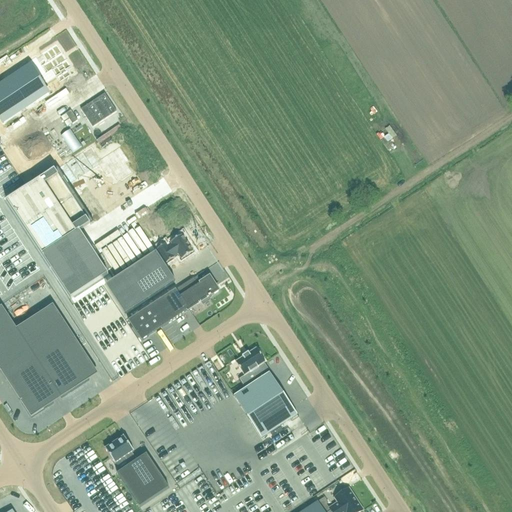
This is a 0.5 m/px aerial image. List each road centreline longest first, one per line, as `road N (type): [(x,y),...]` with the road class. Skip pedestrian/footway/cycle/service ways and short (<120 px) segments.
road 1 (unclassified): [(265,303),(66,0)]
road 2 (track): [(253,284),(511,114)]
road 3 (unclassified): [(22,466),(265,303)]
road 4 (unclassified): [(402,511),(265,303)]
